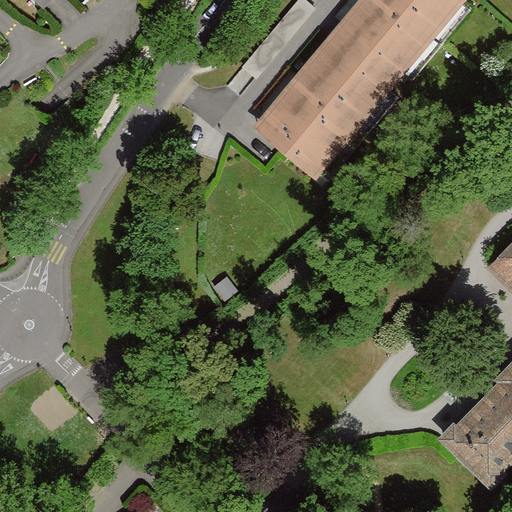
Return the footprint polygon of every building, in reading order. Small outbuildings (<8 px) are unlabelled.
[(34,0),(44,10),(53,0),(34,0)] [(359,0),(334,30),(403,87),(440,43),(387,0),(359,0)] [(387,0),(440,43),(476,0),(387,0)] [(297,74),(364,132),(403,87),(334,30),(297,74)] [(364,132),(297,74),(256,123),(323,180),(364,132)] [(511,242),(492,262),(511,282),(511,242)] [(511,360),(497,375),(501,379),(454,425),(452,423),(441,435),(489,482),(502,471),(499,468),(511,454),(511,360)]
